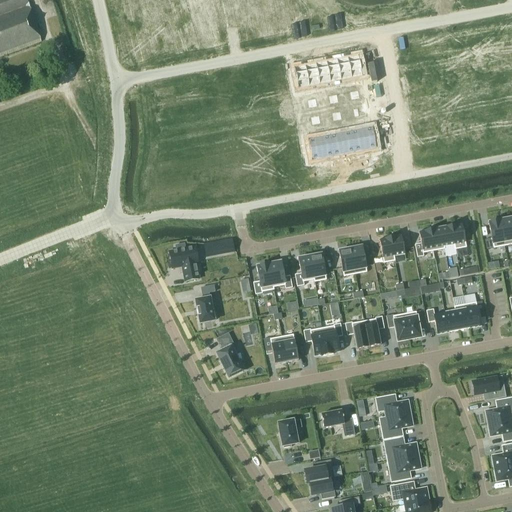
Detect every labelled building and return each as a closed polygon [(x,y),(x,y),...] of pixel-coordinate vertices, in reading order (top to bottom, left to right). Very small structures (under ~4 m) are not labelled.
[(0,0),(0,57),(41,42),(40,37),(27,0),(0,0)] [(190,26),(182,27),(185,39),(192,38),(192,37),(196,36),(197,46),(198,47),(199,46),(199,47),(200,46),(200,45),(203,45),(203,46),(205,45),(205,44),(211,43),(210,37),(208,29),(207,22),(193,24),(194,26),(190,27),(190,26)] [(165,25),(137,31),(139,45),(163,40),(161,31),(166,30),(165,25)] [(508,43),(501,44),(504,56),(511,55),(510,49),(511,48),(511,27),(505,29),(508,43)] [(481,34),(457,38),(460,54),(468,52),(468,54),(476,52),(476,51),(483,49),(484,57),(493,56),(490,42),(482,43),(481,34)] [(434,43),(422,45),(425,65),(437,63),(439,69),(446,67),(443,55),(437,57),(434,43)] [(411,61),(405,63),(407,75),(414,73),(413,67),(425,65),(422,45),(409,47),(411,61)] [(359,56),(348,58),(351,79),(363,77),(359,56)] [(348,58),(337,60),(341,81),(351,79),(348,58)] [(337,60),(326,62),(330,83),(341,81),(337,60)] [(326,62),(316,64),(320,85),(330,83),(326,62)] [(316,64),(305,66),(309,87),(320,85),(316,64)] [(305,66),(294,68),(298,89),(309,87),(305,66)] [(270,74),(257,76),(261,96),(273,94),(274,100),(281,99),(279,87),(273,88),(270,74)] [(247,93),(241,94),(243,106),(250,105),(249,99),(261,96),(257,76),(245,79),(247,93)] [(220,83),(197,88),(200,102),(222,98),(223,105),(232,103),(230,92),(222,93),(220,83)] [(168,89),(145,93),(148,108),(171,103),(168,89)] [(502,103),(490,105),(494,125),(507,123),(504,109),(510,108),(508,96),(501,97),(502,103)] [(477,102),(470,103),(472,115),(478,114),(481,128),(494,125),(490,105),(478,108),(477,102)] [(447,113),(435,116),(439,136),(452,133),(449,119),(455,118),(453,106),(446,108),(447,113)] [(422,112),(415,113),(417,125),(423,124),(426,138),(439,136),(435,116),(423,118),(422,112)] [(154,136),(145,138),(148,152),(156,150),(157,152),(164,150),(164,149),(172,147),(169,134),(174,133),(172,123),(158,126),(159,133),(153,134),(154,136)] [(372,128),(361,130),(365,151),(376,149),(372,128)] [(361,130),(351,132),(354,153),(365,151),(361,130)] [(351,132),(340,134),(344,155),(354,153),(351,132)] [(340,134),(329,136),(333,157),(344,155),(340,134)] [(329,136),(319,138),(323,159),(333,157),(329,136)] [(283,145),(271,147),(275,167),(288,165),(285,151),(291,149),(289,137),(282,139),(283,145)] [(319,138),(308,140),(312,161),(323,159),(319,138)] [(258,143),(251,145),(253,157),(259,155),(262,169),(275,167),(271,147),(259,149),(258,143)] [(235,156),(210,161),(213,179),(239,174),(235,156)] [(177,164),(160,167),(163,181),(167,180),(168,185),(173,184),(174,185),(180,184),(180,183),(189,181),(188,173),(202,170),(199,157),(177,161),(177,164)] [(511,229),(510,219),(499,221),(504,247),(511,245),(511,229)] [(491,239),(484,240),(486,250),(504,247),(499,221),(488,223),(491,239)] [(462,224),(451,226),(454,245),(455,250),(466,248),(462,224)] [(451,226),(440,228),(444,247),(454,245),(451,226)] [(440,228),(429,230),(433,252),(444,250),(444,247),(440,228)] [(429,230),(418,233),(422,254),(433,252),(429,230)] [(401,236),(390,238),(394,262),(395,261),(394,257),(405,255),(401,236)] [(390,238),(379,240),(383,264),(394,262),(390,238)] [(235,240),(208,245),(211,257),(237,252),(235,240)] [(169,252),(172,269),(182,267),(184,282),(199,279),(196,265),(198,264),(195,247),(185,249),(184,244),(175,246),(176,251),(169,252)] [(362,247),(350,250),(355,275),(367,273),(362,247)] [(350,250),(339,252),(343,277),(355,275),(350,250)] [(321,255),(310,257),(314,280),(314,283),(326,280),(321,255)] [(301,274),(295,275),(297,287),(304,286),(303,282),(314,280),(310,257),(298,259),(301,274)] [(281,263),(269,265),(273,288),(285,286),(285,289),(292,288),(290,276),(284,277),(281,263)] [(259,282),(253,283),(255,295),(262,294),(262,293),(274,290),(273,288),(269,265),(256,267),(259,282)] [(203,299),(195,301),(200,324),(214,321),(209,293),(215,292),(214,286),(201,288),(203,299)] [(481,302),(465,305),(469,329),(480,327),(479,319),(484,318),(481,302)] [(455,312),(459,331),(469,329),(465,305),(454,307),(455,312)] [(434,316),(433,310),(426,311),(428,323),(435,322),(437,335),(448,333),(445,314),(434,316)] [(420,338),(416,312),(404,315),(409,340),(420,338)] [(459,331),(455,312),(445,314),(448,333),(459,331)] [(393,315),(386,317),(389,329),(395,328),(397,342),(409,340),(404,315),(393,317),(393,315)] [(363,322),(368,348),(381,346),(378,330),(384,329),(382,317),(375,318),(375,320),(363,322)] [(368,348),(363,322),(352,324),(352,323),(345,324),(347,336),(353,335),(356,350),(368,348)] [(256,324),(248,326),(250,336),(258,334),(256,324)] [(322,329),(327,356),(333,355),(333,353),(339,352),(336,338),(342,336),(340,324),(333,326),(333,327),(322,329)] [(321,357),(327,356),(322,329),(310,331),(310,330),(303,331),(305,343),(312,342),(314,357),(321,356),(321,357)] [(222,351),(216,354),(229,379),(243,371),(231,348),(235,346),(229,335),(217,341),(222,351)] [(293,335),(281,337),(286,363),(298,361),(293,335)] [(281,337),(270,340),(275,366),(286,363),(281,337)] [(471,382),(473,396),(482,394),(484,396),(485,401),(483,401),(483,402),(505,398),(501,377),(471,382)] [(410,414),(408,401),(396,403),(395,396),(376,399),(378,413),(385,412),(386,418),(410,414)] [(484,412),(487,424),(511,420),(510,413),(511,412),(511,398),(495,402),(496,409),(484,412)] [(321,415),(323,429),(342,425),(344,437),(354,435),(351,419),(343,421),(341,411),(321,415)] [(413,427),(410,414),(386,419),(385,418),(379,419),(383,440),(402,436),(401,429),(413,427)] [(277,423),(282,447),(283,447),(283,449),(291,447),(291,445),(298,444),(295,428),(300,427),(298,421),(300,421),(300,420),(293,421),(293,420),(277,423)] [(511,423),(511,420),(487,424),(489,437),(501,435),(502,443),(511,440),(511,423)] [(418,457),(416,444),(404,446),(403,439),(384,442),(387,462),(418,457)] [(492,458),(494,471),(511,467),(511,446),(502,449),(503,456),(492,458)] [(320,458),(318,450),(318,452),(309,454),(310,460),(309,460),(310,460),(320,458)] [(421,470),(418,457),(387,462),(391,483),(410,479),(409,472),(421,470)] [(305,472),(307,484),(334,479),(330,460),(314,463),(316,469),(305,472)] [(508,481),(509,489),(511,488),(511,467),(494,471),(497,484),(508,481)] [(334,479),(307,484),(309,484),(312,496),(323,494),(324,500),(335,498),(332,480),(334,479)] [(404,507),(429,503),(427,490),(415,493),(414,485),(391,489),(393,503),(403,501),(404,507)] [(362,495),(363,501),(373,499),(372,493),(362,495)] [(330,509),(330,511),(354,511),(353,506),(360,505),(359,497),(340,501),(341,507),(330,509)] [(430,511),(429,503),(404,507),(405,511),(430,511)]
